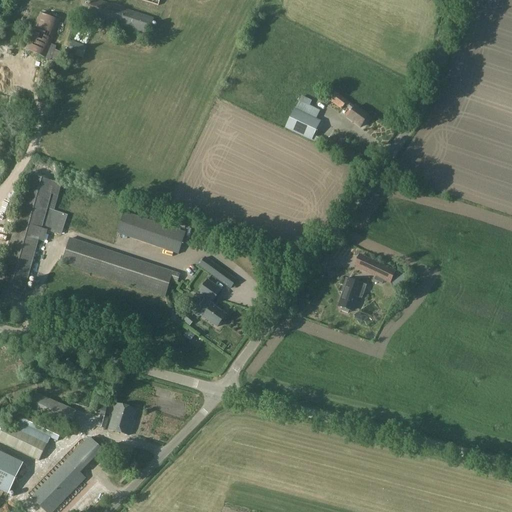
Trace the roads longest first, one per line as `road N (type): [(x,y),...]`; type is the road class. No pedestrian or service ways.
road 1 (unclassified): [(221,394),(418,118),(456,0)]
road 2 (unclassified): [(511,468),(221,394)]
road 3 (unclassified): [(221,394),(0,333)]
road 4 (unclassified): [(104,511),(221,394)]
